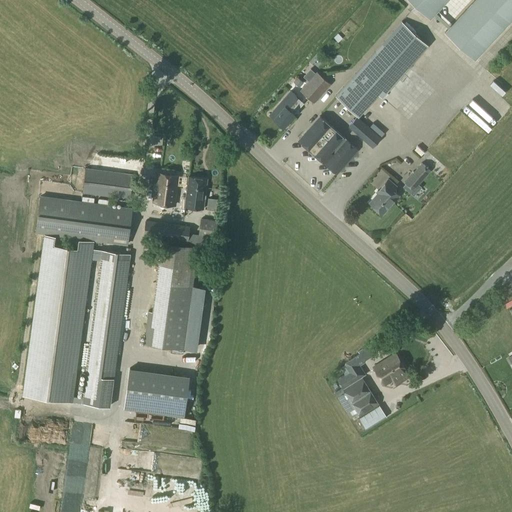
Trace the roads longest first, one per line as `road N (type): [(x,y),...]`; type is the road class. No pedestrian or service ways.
road 1 (tertiary): [(443,329),(165,69),(77,0)]
road 2 (unknown): [(465,360),(402,388),(375,381),(374,353),(419,303)]
road 3 (unknown): [(261,157),(312,109),(373,155)]
road 4 (tertiary): [(511,437),(443,329)]
road 5 (unknown): [(373,155),(470,74)]
